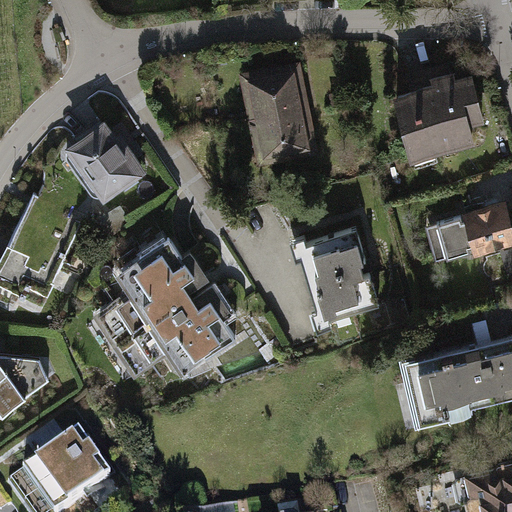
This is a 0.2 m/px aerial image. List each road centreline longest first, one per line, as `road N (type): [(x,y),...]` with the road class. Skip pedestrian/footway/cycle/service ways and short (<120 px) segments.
road 1 (residential): [(498,8),(378,28),(241,30),(112,66)]
road 2 (residential): [(112,66),(20,142),(0,176)]
